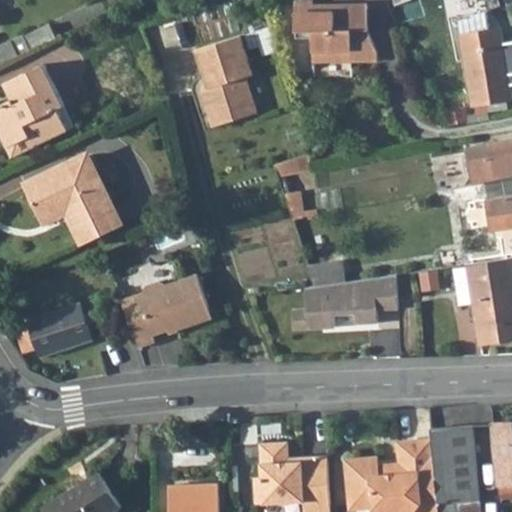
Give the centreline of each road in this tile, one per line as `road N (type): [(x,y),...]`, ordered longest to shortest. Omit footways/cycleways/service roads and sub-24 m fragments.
road 1 (residential): [(30,417),(159,396),(511,380)]
road 2 (residential): [(366,0),(415,131),(435,136),(511,124)]
